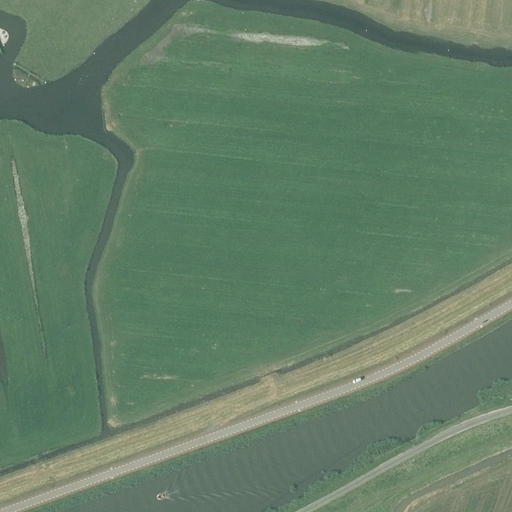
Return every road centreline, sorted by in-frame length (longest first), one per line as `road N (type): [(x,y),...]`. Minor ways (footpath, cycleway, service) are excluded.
road 1 (secondary): [(7,511),(367,380),(511,303)]
road 2 (unclassified): [(303,511),(451,432),(511,410)]
